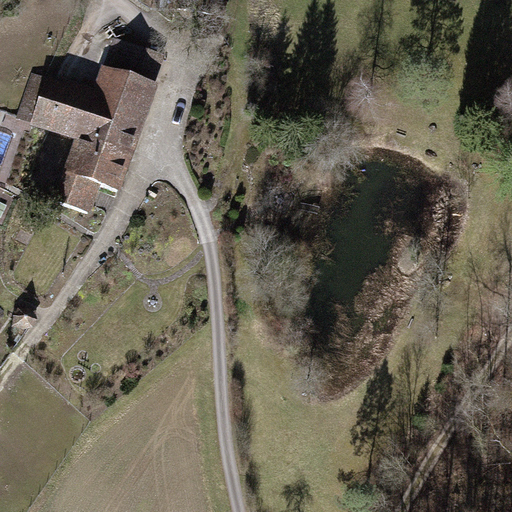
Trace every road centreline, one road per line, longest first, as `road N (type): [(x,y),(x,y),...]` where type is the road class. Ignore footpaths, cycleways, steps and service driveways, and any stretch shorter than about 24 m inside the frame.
road 1 (track): [(242,511),(225,439),(212,249),(161,136),(180,51),(163,23),(115,0)]
road 2 (track): [(35,339),(123,217),(161,136)]
road 3 (track): [(398,511),(511,324)]
